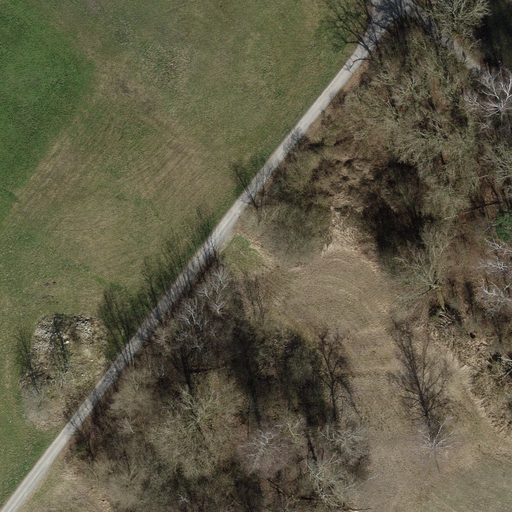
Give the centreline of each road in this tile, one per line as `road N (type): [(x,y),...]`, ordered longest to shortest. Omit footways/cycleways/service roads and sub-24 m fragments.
road 1 (track): [(382,0),(378,28),(360,57),(10,511)]
road 2 (track): [(511,103),(396,0)]
